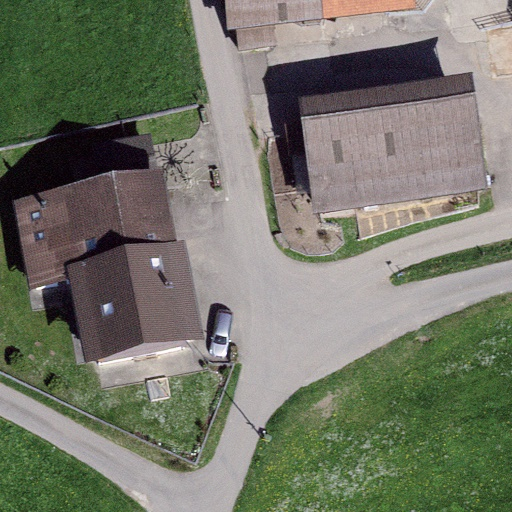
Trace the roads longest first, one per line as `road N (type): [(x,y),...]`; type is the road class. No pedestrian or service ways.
road 1 (unclassified): [(274,350),(278,291),(215,0)]
road 2 (track): [(511,293),(274,350)]
road 3 (track): [(278,291),(511,223)]
road 4 (track): [(179,511),(0,408)]
road 5 (unclassified): [(274,350),(211,511)]
